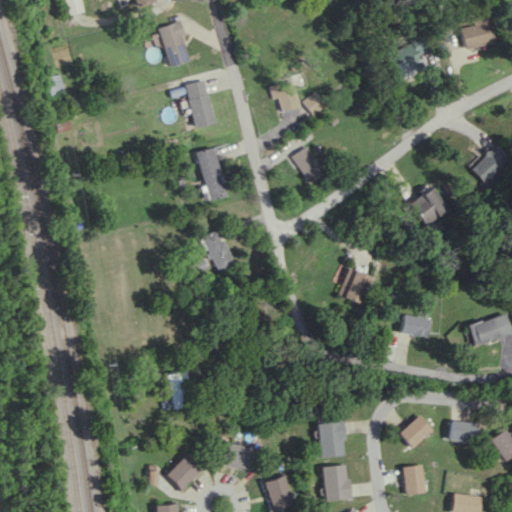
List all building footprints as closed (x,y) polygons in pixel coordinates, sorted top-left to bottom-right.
[(62,0),(66,14),(82,10),(79,0),(62,0)] [(457,27),(461,48),(491,41),(484,14),(470,18),(471,24),(457,27)] [(167,66),(189,59),(177,20),(155,27),(167,66)] [(381,55),(393,77),(420,62),(415,53),(423,48),(416,36),(381,55)] [(182,83),(192,127),(213,122),(203,79),(182,83)] [(279,111),(296,106),(289,80),(267,86),(270,98),(275,97),(279,111)] [(323,105),(313,91),(300,100),(309,114),(323,105)] [(507,158),(492,143),(468,168),(483,183),(507,158)] [(288,156),(304,179),(319,168),(303,145),(288,156)] [(193,151),(206,199),(224,194),(212,146),(193,151)] [(423,225),(444,207),(427,186),(406,203),(423,225)] [(213,271),(231,263),(215,228),(198,236),(213,271)] [(352,302),(363,275),(344,267),(333,294),(352,302)] [(508,333),(501,312),(462,325),(469,346),(508,333)] [(396,332),(423,336),(426,318),(399,313),(396,332)] [(163,374),(170,407),(189,403),(182,370),(163,374)] [(395,431),(408,447),(430,429),(417,414),(395,431)] [(474,422),(448,419),(446,439),(472,442),(474,422)] [(318,457),(344,453),(339,420),(313,424),(318,457)] [(500,459),(511,450),(511,443),(501,428),(485,439),(500,459)] [(217,461),(247,469),(252,448),(222,440),(217,461)] [(199,468),(183,452),(162,474),(179,489),(199,468)] [(320,465),(321,499),(346,498),(345,464),(320,465)] [(422,492),(420,464),(400,465),(402,493),(422,492)] [(145,473),(144,484),(152,484),(153,473),(145,473)] [(291,503),(282,474),(261,481),(270,509),(291,503)] [(448,511),(476,511),(478,495),(450,492),(448,511)] [(174,511),(173,502),(151,505),(151,511),(174,511)]
